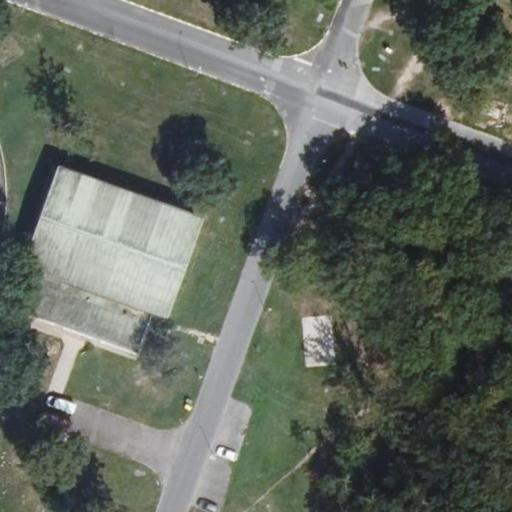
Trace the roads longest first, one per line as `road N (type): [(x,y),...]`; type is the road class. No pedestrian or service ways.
road 1 (unclassified): [(172,511),(323,94)]
road 2 (unclassified): [(61,0),(323,94)]
road 3 (unclassified): [(323,94),(511,164)]
